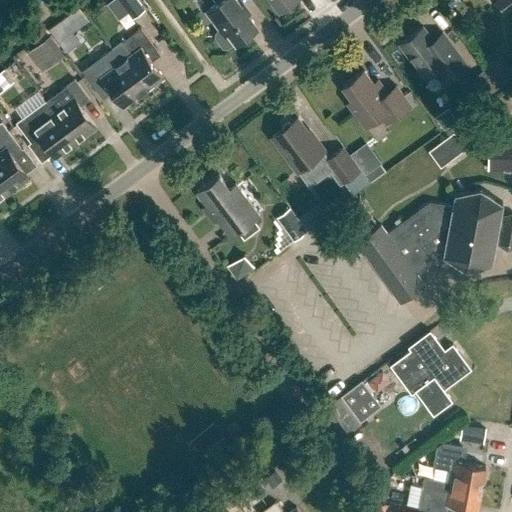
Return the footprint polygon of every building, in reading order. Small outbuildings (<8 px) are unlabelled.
[(145,9),(138,0),(120,0),(129,11),(133,18),(145,9)] [(214,0),(217,3),(206,12),(220,31),(217,33),(217,37),(224,47),(228,47),(234,42),(236,45),(258,28),(237,0),(214,0)] [(270,0),(280,13),(296,0),(270,0)] [(511,0),(495,0),(502,8),(511,0)] [(74,38),(65,25),(51,35),(60,48),(74,38)] [(467,66),(442,32),(432,39),(423,27),(400,44),(425,77),(438,67),(448,80),(467,66)] [(164,76),(148,56),(157,49),(141,28),(122,42),(112,49),(122,61),(144,91),(164,76)] [(53,64),(65,55),(50,36),(38,44),(53,64)] [(144,91),(122,61),(112,49),(83,70),(99,92),(108,85),(123,106),(144,91)] [(499,85),(511,75),(511,64),(510,67),(499,53),(483,64),(499,85)] [(0,70),(0,90),(14,80),(5,67),(0,70)] [(389,122),(411,105),(396,85),(383,95),(364,69),(343,85),(352,98),(348,102),(365,126),(383,113),(389,122)] [(468,93),(477,104),(497,90),(483,72),(473,79),(478,85),(468,93)] [(74,98),(54,112),(76,141),(96,126),(81,106),(90,99),(75,79),(66,86),(74,98)] [(76,141),(54,112),(46,100),(17,122),(31,142),(41,136),(56,156),(76,141)] [(298,117),(272,137),(297,171),(300,169),(309,183),(331,167),(342,182),(359,170),(343,147),(326,159),(322,153),(325,150),(310,129),(308,131),(298,117)] [(0,179),(8,191),(28,176),(13,156),(22,149),(2,122),(0,123),(0,179)] [(511,167),(511,132),(476,132),(476,152),(488,152),(488,167),(511,167)] [(429,151),(441,167),(466,149),(454,133),(429,151)] [(253,219),(260,214),(236,182),(229,187),(220,174),(197,191),(231,236),(241,228),(247,236),(259,227),(253,219)] [(0,197),(8,191),(0,179),(0,197)] [(511,249),(511,213),(501,216),(503,203),(481,188),(455,194),(453,205),(430,201),(387,233),(381,224),(357,241),(401,302),(425,285),(416,273),(443,254),(466,269),(492,264),(496,242),(507,250),(511,249)] [(308,230),(290,207),(277,217),(294,240),(308,230)] [(444,389),(471,369),(453,344),(445,349),(430,330),(409,346),(412,349),(390,365),(412,394),(416,391),(433,414),(452,400),(444,389)] [(362,379),(341,395),(361,421),(382,405),(362,379)] [(460,439),(485,443),(488,427),(463,423),(460,439)] [(481,488),(486,466),(457,461),(460,445),(444,442),(437,446),(433,467),(452,470),(450,482),(481,488)] [(426,476),(430,464),(412,459),(409,471),(426,476)] [(272,489),(283,481),(275,471),(264,479),(272,489)] [(477,510),(481,488),(450,482),(449,490),(423,485),(418,507),(443,511),(446,511),(448,505),(477,510)] [(212,499),(220,494),(214,485),(206,491),(212,499)] [(386,501),(388,488),(371,485),(369,498),(386,501)] [(225,511),(238,511),(241,510),(231,497),(220,505),(225,511)] [(284,511),(276,501),(268,507),(271,511),(300,511),(297,507),(289,511),(284,511)] [(373,511),(384,511),(386,504),(369,502),(368,511),(373,511)]
